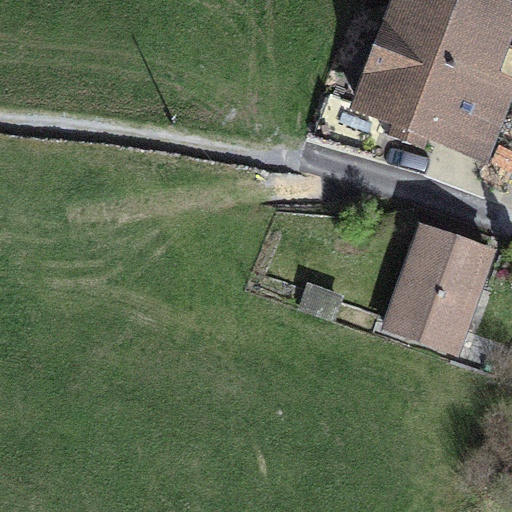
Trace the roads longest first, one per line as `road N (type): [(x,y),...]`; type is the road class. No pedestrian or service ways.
road 1 (residential): [(511,229),(393,183),(301,162)]
road 2 (track): [(247,196),(393,183)]
